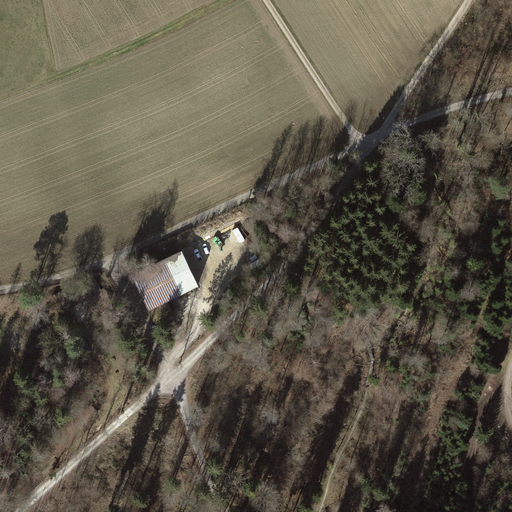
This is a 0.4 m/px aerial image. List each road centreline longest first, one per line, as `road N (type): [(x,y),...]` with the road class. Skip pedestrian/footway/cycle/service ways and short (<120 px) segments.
road 1 (track): [(0,287),(91,265),(362,143)]
road 2 (track): [(284,266),(16,511)]
road 3 (track): [(71,295),(111,392),(105,412),(41,471)]
road 4 (track): [(362,143),(266,0)]
road 5 (track): [(468,0),(380,133)]
road 6 (track): [(362,143),(361,160),(284,266)]
road 7 (track): [(225,511),(170,374)]
road 8 (track): [(165,365),(226,278),(218,238)]
road 9 (track): [(509,376),(483,405),(473,435),(474,511)]
road 10 (track): [(380,133),(511,90)]
road 11 (track): [(106,259),(170,374)]
